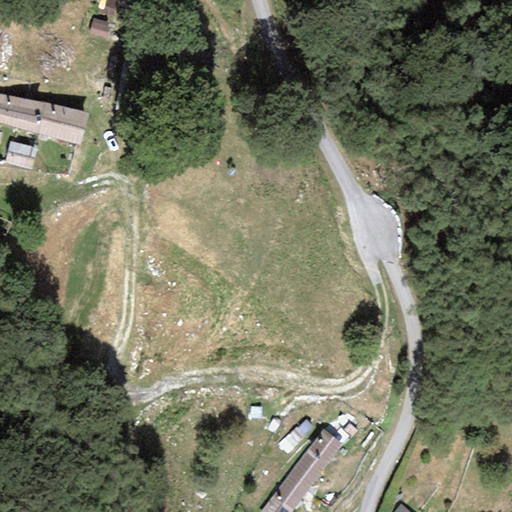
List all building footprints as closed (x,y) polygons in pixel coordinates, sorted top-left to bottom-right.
[(113,16),(116,0),(114,0),(105,0),(103,14),(113,16)] [(92,23),(89,33),(107,38),(109,28),(107,27),(108,23),(93,19),(92,23)] [(156,43),(126,38),(122,64),(152,69),(156,43)] [(152,69),(122,64),(117,90),(147,96),(152,69)] [(147,96),(117,90),(113,110),(143,116),(147,96)] [(88,113),(44,102),(0,94),(0,123),(35,134),(80,146),(88,113)] [(35,148),(10,142),(4,164),(30,170),(35,148)] [(250,407),(249,418),(260,419),(261,407),(250,407)] [(306,420),(297,429),(303,435),(312,426),(306,420)] [(278,445),(287,454),(304,436),(303,435),(297,429),(295,427),(278,445)] [(340,428),(332,437),(341,444),(348,436),(340,428)] [(300,457),(321,473),(342,445),(341,444),(332,437),(321,429),(300,457)] [(291,511),(321,473),(300,457),(259,511),(291,511)] [(410,511),(400,503),(392,511),(410,511)]
